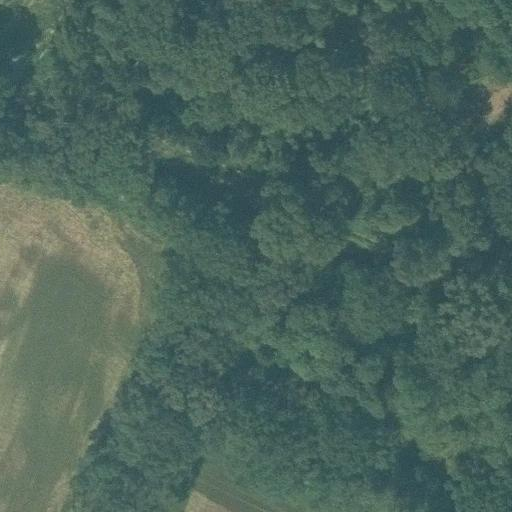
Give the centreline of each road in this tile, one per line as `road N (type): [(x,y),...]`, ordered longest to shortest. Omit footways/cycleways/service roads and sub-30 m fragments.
road 1 (track): [(511,508),(170,350)]
road 2 (track): [(109,511),(200,273)]
